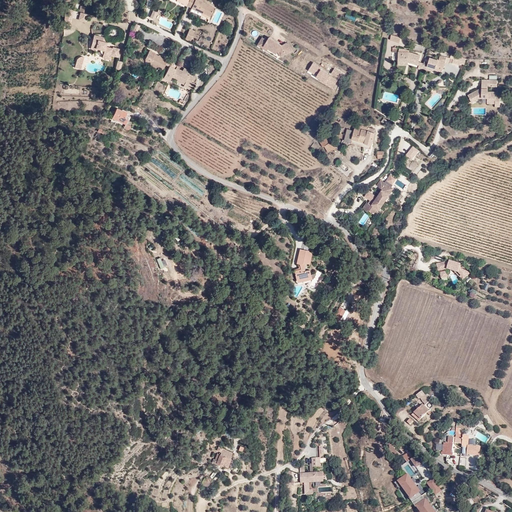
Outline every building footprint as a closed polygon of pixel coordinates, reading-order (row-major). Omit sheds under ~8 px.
[(181,0),(186,2),(185,5),(185,6),(187,7),(188,6),(194,9),(193,10),(203,14),(204,13),(206,9),(213,12),(215,8),(198,0),(181,0)] [(65,26),(72,27),(76,12),(67,10),(65,26)] [(90,16),(82,14),(80,21),(88,23),(90,16)] [(196,33),(191,31),(187,40),(192,42),(196,33)] [(108,43),(105,42),(94,39),(91,49),(97,50),(97,48),(102,50),(104,53),(104,58),(112,60),(113,55),(119,57),(121,49),(113,47),(113,48),(107,47),(108,43)] [(261,39),(257,47),(262,50),(263,47),(267,50),(275,55),(277,53),(279,50),(285,53),(286,55),(290,52),(285,44),(280,47),(268,39),(266,42),(261,39)] [(146,59),(152,62),(156,54),(156,53),(151,50),(146,59)] [(279,50),(277,53),(281,59),(286,55),(285,53),(279,50)] [(397,60),(407,61),(417,64),(418,61),(420,54),(410,51),(398,50),(397,60)] [(167,64),(169,60),(156,54),(152,62),(151,64),(158,67),(164,70),(167,64)] [(461,58),(453,55),(451,61),(458,64),(461,58)] [(426,65),(437,69),(439,63),(439,60),(429,57),(428,61),(423,60),(423,62),(421,68),(425,69),(426,65)] [(80,61),(77,69),(83,70),(85,58),(82,58),(80,61)] [(179,66),(173,63),(172,66),(166,78),(172,81),(173,77),(179,79),(187,83),(188,79),(190,75),(191,74),(183,71),(178,68),(179,66)] [(334,86),(337,82),(329,77),(320,71),(321,69),(312,64),(307,72),(316,77),(315,78),(320,81),(324,84),(326,81),(334,86)] [(185,68),(183,71),(191,74),(190,75),(194,77),(196,73),(185,68)] [(338,80),(341,75),(333,70),(330,75),(338,80)] [(196,82),(188,79),(187,83),(179,79),(178,81),(186,85),(185,86),(192,90),(196,82)] [(480,87),(466,95),(469,100),(476,96),(480,96),(486,97),(486,102),(493,103),(493,106),(498,106),(499,95),(494,94),(494,91),(486,91),(486,86),(496,86),(496,79),(480,79),(480,87)] [(324,84),(320,81),(319,82),(331,90),(334,86),(326,81),(324,84)] [(128,112),(118,108),(114,119),(126,124),(128,119),(127,119),(127,117),(126,116),(128,112)] [(369,128),(369,127),(360,124),(359,127),(356,126),(354,130),(349,129),(345,141),(352,143),(354,139),(372,144),(375,132),(373,131),(374,130),(369,128)] [(104,133),(103,136),(109,139),(112,133),(99,128),(98,131),(104,133)] [(332,137),(322,143),(325,148),(326,147),(330,154),(333,151),(334,152),(340,149),(332,137)] [(352,143),(364,146),(371,147),(372,144),(354,139),(352,143)] [(402,142),(405,144),(400,150),(412,159),(419,151),(404,139),(402,142)] [(378,196),(385,201),(395,189),(383,179),(379,185),(383,188),(382,188),(383,189),(378,196)] [(375,213),(385,201),(378,196),(372,204),(367,201),(363,206),(367,209),(368,208),(375,213)] [(307,270),(307,264),(309,264),(312,250),(307,249),(305,255),(300,254),(298,263),(301,264),(302,269),(295,271),(298,280),(313,276),(311,269),(307,270)] [(447,262),(436,264),(438,271),(447,269),(454,272),(458,273),(461,276),(460,277),(463,280),(470,274),(461,265),(449,262),(447,262)] [(310,286),(315,289),(325,272),(320,269),(314,279),(310,286)] [(343,311),(338,308),(333,317),(338,320),(343,311)] [(421,391),(415,395),(418,399),(420,397),(426,404),(429,401),(421,391)] [(415,413),(422,418),(427,412),(431,414),(432,413),(421,405),(416,411),(415,410),(413,412),(415,413)] [(454,437),(454,438),(462,439),(461,443),(461,447),(467,448),(467,445),(468,436),(462,435),(457,434),(458,427),(455,427),(454,437)] [(447,443),(442,443),(441,455),(451,456),(452,451),(451,451),(452,437),(448,436),(447,443)] [(480,446),(467,445),(467,448),(466,455),(479,456),(480,446)] [(217,453),(215,458),(218,460),(217,462),(228,466),(231,459),(229,458),(232,451),(223,448),(220,454),(217,453)] [(402,455),(406,461),(413,458),(410,451),(402,455)] [(418,455),(410,459),(416,468),(423,464),(418,455)] [(321,467),(320,458),(312,458),(313,465),(313,467),(321,467)] [(232,465),(231,464),(229,467),(233,469),(237,460),(235,459),(232,465)] [(305,474),(305,465),(300,466),(301,484),(324,482),(323,473),(305,474)] [(206,475),(204,478),(201,484),(210,487),(212,482),(211,482),(212,479),(206,475)] [(422,495),(407,475),(405,477),(399,481),(411,496),(409,498),(413,502),(422,495)] [(409,498),(411,496),(399,481),(405,477),(404,476),(395,483),(399,489),(401,487),(409,498)] [(432,478),(427,482),(435,494),(441,489),(432,478)] [(435,511),(422,495),(413,502),(417,507),(420,505),(425,511),(435,511)]
